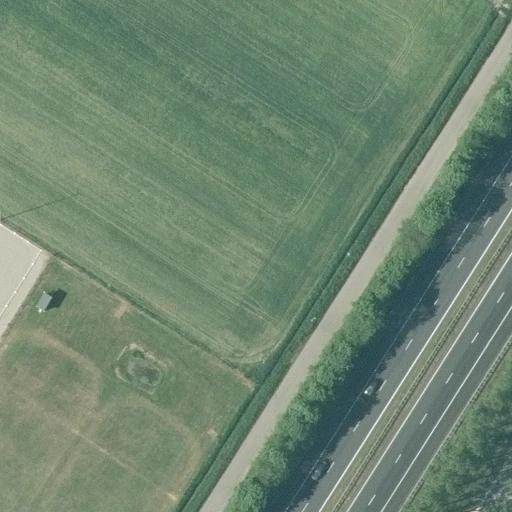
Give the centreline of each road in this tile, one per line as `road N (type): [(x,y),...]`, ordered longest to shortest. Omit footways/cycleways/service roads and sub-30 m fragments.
road 1 (unclassified): [(209,511),(511,37)]
road 2 (motorway): [(511,183),(302,511)]
road 3 (motorway): [(365,511),(511,282)]
